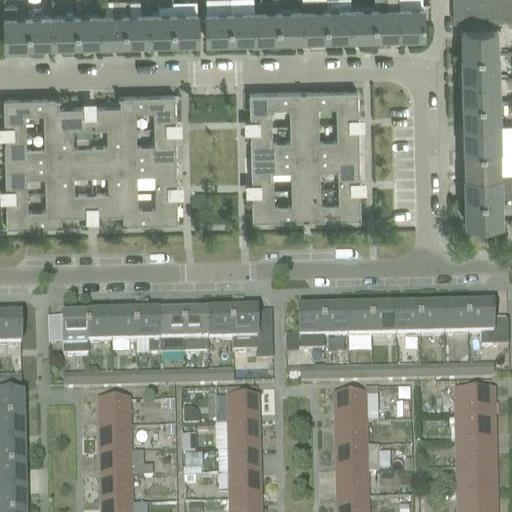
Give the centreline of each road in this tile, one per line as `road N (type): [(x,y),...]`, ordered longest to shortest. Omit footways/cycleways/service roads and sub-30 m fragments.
road 1 (residential): [(431,268),(427,102),(412,75),(0,79)]
road 2 (residential): [(0,278),(431,268)]
